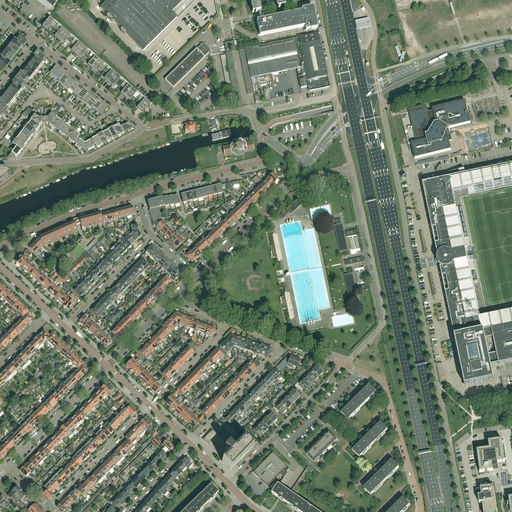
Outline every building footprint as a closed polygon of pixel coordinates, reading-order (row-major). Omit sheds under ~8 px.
[(34,0),(35,0),(38,0),(37,0),(43,0),(53,8),(59,0),(34,0)] [(108,0),(100,8),(107,16),(106,17),(110,20),(111,19),(121,30),(120,31),(124,34),(125,33),(138,47),(141,50),(143,52),(177,18),(171,13),(184,0),(108,0)] [(249,0),(252,13),(260,11),(259,4),(275,1),(277,8),(285,6),(283,0),(249,0)] [(317,28),(313,7),(301,9),(302,11),(256,21),(259,36),(305,27),(305,28),(303,28),(304,31),(317,28)] [(54,30),(58,25),(50,17),(42,26),(44,27),(47,30),(50,26),(54,29),(54,30)] [(362,20),(356,21),(358,31),(364,30),(371,28),(369,19),(362,20)] [(59,40),(66,32),(58,25),(54,30),(58,33),(55,37),(59,40)] [(75,39),(67,32),(66,32),(59,40),(64,44),(67,41),(70,44),(75,39)] [(329,88),(322,54),(321,49),(318,34),(319,34),(244,49),(250,76),(255,103),(260,102),(255,78),(262,76),(264,76),(267,75),(296,69),(297,71),(301,70),(302,76),(298,76),(301,89),(306,88),(306,87),(308,87),(309,92),(329,88)] [(27,43),(17,35),(14,40),(23,47),(27,43)] [(83,46),(75,39),(70,44),(71,44),(74,47),(71,51),(74,53),(75,54),(76,54),(76,55),(83,46)] [(23,47),(14,40),(13,40),(14,41),(11,45),(19,51),(22,47),(23,47)] [(235,50),(235,46),(228,48),(228,47),(235,45),(234,41),(224,43),(226,52),(235,50)] [(194,68),(199,63),(204,58),(205,58),(204,57),(209,53),(209,54),(209,53),(210,52),(209,51),(209,50),(209,49),(208,48),(208,47),(207,47),(207,46),(206,46),(205,45),(204,45),(203,45),(202,44),(200,45),(201,45),(197,49),(196,49),(196,50),(191,54),(191,55),(186,60),(186,59),(185,60),(186,60),(181,65),(180,65),(175,70),(170,75),(165,80),(164,80),(165,81),(173,88),(173,89),(173,88),(178,84),(179,83),(178,83),(183,78),(184,79),(184,78),(189,73),(194,68)] [(15,55),(19,51),(11,45),(8,49),(15,55)] [(91,53),(83,46),(76,55),(77,56),(80,58),(83,55),(87,58),(91,53)] [(15,55),(8,49),(4,53),(12,59),(15,55)] [(46,59),(38,52),(34,56),(44,64),(43,63),(46,59)] [(12,59),(4,53),(1,57),(10,64),(9,63),(12,59)] [(92,69),(100,60),(99,60),(91,53),(87,58),(91,61),(88,65),(92,69)] [(225,55),(220,56),(225,81),(226,84),(230,83),(225,55)] [(44,64),(34,56),(35,57),(32,61),(40,68),(44,64)] [(10,64),(1,57),(0,58),(0,63),(6,68),(10,64)] [(108,67),(100,60),(92,69),(97,73),(100,69),(103,72),(104,72),(108,67)] [(40,68),(32,61),(28,65),(37,72),(36,71),(39,67),(40,68)] [(37,72),(28,65),(25,69),(33,76),(37,72)] [(54,78),(61,70),(56,66),(50,74),(54,78)] [(109,83),(116,74),(108,67),(104,72),(107,75),(104,79),(109,83)] [(33,76),(25,69),(22,73),(21,73),(20,73),(30,81),(33,76)] [(58,82),(65,74),(61,70),(54,78),(59,81),(58,82)] [(30,81),(20,73),(17,77),(26,85),(30,81)] [(63,86),(69,79),(65,75),(65,74),(58,82),(63,86)] [(120,86),(124,81),(116,74),(109,83),(113,87),(116,83),(120,86)] [(25,85),(16,78),(13,83),(22,90),(21,90),(25,85)] [(68,90),(75,81),(74,81),(74,82),(69,79),(63,86),(68,90)] [(73,93),(79,85),(75,81),(68,90),(69,89),(73,93)] [(125,97),(133,89),(132,88),(133,88),(124,81),(120,86),(120,87),(124,90),(121,93),(125,97)] [(19,95),(22,90),(13,83),(12,83),(13,84),(10,88),(19,95)] [(77,98),(84,89),(79,85),(73,93),(78,96),(77,97),(77,98)] [(19,95),(10,88),(7,92),(15,99),(14,98),(18,94),(19,95)] [(82,101),(89,93),(84,89),(77,98),(82,101)] [(141,96),(133,89),(125,97),(130,101),(133,97),(136,100),(137,101),(141,96)] [(15,99),(7,92),(3,96),(12,103),(15,99)] [(86,105),(93,97),(88,94),(89,93),(82,101),(86,105)] [(0,100),(8,107),(12,103),(3,96),(0,100)] [(150,110),(149,103),(141,96),(137,101),(140,104),(137,107),(142,111),(145,108),(146,108),(147,109),(148,109),(150,109),(150,110)] [(91,109),(98,100),(97,101),(93,97),(86,105),(91,109)] [(8,107),(0,100),(0,107),(5,112),(8,107)] [(96,112),(103,104),(98,100),(91,109),(92,108),(96,112)] [(444,136),(449,129),(470,124),(468,116),(470,113),(468,106),(469,113),(469,114),(467,113),(465,102),(456,104),(426,111),(425,108),(411,111),(419,143),(412,145),(412,144),(411,144),(415,159),(450,150),(448,140),(448,139),(452,141),(452,140),(444,136)] [(101,116),(107,108),(103,104),(96,112),(101,116)] [(49,126),(56,117),(51,113),(48,117),(43,118),(42,118),(42,119),(42,124),(43,124),(44,124),(48,123),(50,125),(49,126)] [(42,124),(42,119),(42,118),(39,119),(34,115),(30,120),(40,127),(39,126),(41,124),(43,124),(42,124)] [(54,129),(61,120),(60,121),(56,118),(57,117),(56,117),(49,126),(54,129)] [(38,130),(40,127),(30,120),(31,121),(28,125),(27,125),(36,132),(38,130)] [(59,133),(66,124),(66,123),(66,124),(61,120),(54,129),(54,130),(55,129),(59,132),(59,133)] [(123,133),(133,128),(128,124),(123,126),(122,123),(119,125),(118,125),(123,134),(124,134),(123,133)] [(194,132),(194,128),(195,128),(195,125),(194,125),(193,123),(184,124),(185,129),(184,129),(185,134),(194,132)] [(64,137),(71,127),(66,124),(59,133),(64,137)] [(32,136),(35,132),(36,132),(27,125),(23,130),(23,129),(32,137),(32,136)] [(123,134),(118,125),(113,128),(113,127),(118,137),(123,134)] [(68,140),(75,131),(71,128),(71,127),(64,137),(64,136),(69,140),(68,140)] [(118,137),(113,127),(108,130),(107,129),(113,140),(113,139),(117,136),(118,137)] [(30,139),(32,137),(23,129),(19,134),(28,141),(30,139)] [(113,140),(107,129),(102,132),(107,143),(113,140)] [(210,140),(234,135),(233,130),(209,135),(210,140)] [(73,144),(80,136),(75,132),(76,131),(75,131),(68,140),(71,142),(73,144)] [(107,143),(102,132),(102,133),(97,135),(102,146),(102,145),(107,142),(107,143)] [(28,141),(19,134),(20,135),(17,139),(15,138),(15,139),(25,146),(28,141)] [(102,146),(97,135),(97,136),(92,139),(97,148),(102,146)] [(85,144),(80,140),(82,137),(80,136),(73,144),(74,143),(76,145),(75,147),(80,150),(81,149),(82,150),(84,151),(85,144)] [(25,146),(15,139),(11,143),(21,151),(22,151),(21,150),(24,146),(25,146)] [(93,146),(95,145),(97,148),(92,139),(92,140),(85,144),(84,151),(86,151),(88,150),(88,151),(94,148),(93,146)] [(254,151),(252,142),(223,147),(224,153),(224,156),(227,156),(233,155),(242,153),(243,153),(254,151)] [(16,158),(21,151),(11,143),(11,144),(16,147),(8,158),(14,158),(14,157),(15,157),(16,158)] [(511,164),(476,172),(464,175),(449,178),(422,183),(437,254),(437,253),(439,253),(438,253),(438,254),(438,255),(437,255),(437,256),(437,257),(437,258),(435,258),(435,259),(436,263),(436,264),(438,263),(438,264),(439,265),(440,266),(441,266),(441,267),(442,267),(440,268),(440,267),(453,329),(454,336),(455,340),(456,347),(465,386),(466,386),(494,380),(491,366),(494,365),(494,364),(498,363),(498,364),(511,361),(511,164)] [(0,180),(10,174),(6,167),(0,167),(0,180)] [(277,177),(275,176),(273,175),(272,175),(272,174),(271,169),(259,172),(262,176),(264,174),(266,173),(267,176),(268,177),(266,179),(266,180),(272,186),(274,184),(278,180),(277,177)] [(268,190),(257,179),(255,177),(254,179),(260,186),(257,188),(264,195),(266,193),(266,192),(268,190)] [(272,186),(266,180),(264,182),(259,178),(257,179),(268,190),(270,188),(272,187),(272,186)] [(259,199),(250,190),(247,187),(246,189),(251,194),(249,197),(255,204),(257,201),(259,199)] [(264,195),(257,188),(255,191),(252,188),(250,190),(259,199),(261,197),(264,195)] [(255,204),(249,197),(246,200),(243,197),(241,195),(240,197),(241,198),(250,207),(252,205),(253,205),(255,204)] [(164,206),(162,198),(161,198),(161,199),(160,199),(158,199),(157,199),(152,200),(147,202),(149,210),(158,208),(164,206)] [(250,207),(241,198),(240,200),(241,201),(238,204),(240,206),(246,212),(248,210),(248,209),(250,207)] [(292,214),(302,204),(298,200),(298,199),(287,210),(289,211),(288,212),(290,215),(291,214),(292,214)] [(232,207),(229,203),(227,205),(234,211),(231,214),(236,220),(237,220),(239,218),(241,216),(232,207)] [(234,205),(232,207),(241,216),(243,214),(244,214),(246,212),(240,206),(237,208),(234,205)] [(236,221),(232,217),(223,208),(221,209),(228,217),(226,219),(232,226),(234,224),(234,223),(236,221)] [(103,223),(100,215),(100,214),(103,213),(103,212),(100,212),(94,214),(97,225),(103,223)] [(97,225),(94,214),(89,215),(92,226),(97,225)] [(92,226),(89,215),(84,217),(87,228),(92,226)] [(232,226),(226,219),(223,222),(217,216),(216,217),(227,229),(229,227),(230,227),(232,226)] [(87,228),(84,217),(79,218),(79,220),(76,221),(74,223),(76,226),(78,225),(80,225),(82,229),(87,228)] [(227,229),(216,217),(214,219),(220,225),(217,227),(223,234),(225,232),(225,231),(227,229)] [(78,231),(76,226),(74,223),(74,221),(68,223),(73,234),(78,231)] [(159,231),(165,225),(163,223),(163,222),(162,223),(153,225),(154,225),(156,228),(155,228),(156,229),(157,229),(159,231)] [(164,236),(173,227),(168,222),(165,225),(159,231),(162,234),(163,235),(164,236)] [(73,234),(68,223),(64,225),(68,236),(73,234)] [(68,236),(64,225),(59,228),(63,238),(68,236)] [(223,234),(217,227),(214,230),(209,225),(208,226),(218,237),(220,236),(221,236),(223,234)] [(348,251),(344,233),(342,225),(335,226),(340,252),(348,251)] [(138,231),(138,229),(138,228),(138,227),(137,226),(132,227),(131,227),(130,227),(132,232),(138,239),(140,237),(140,236),(141,235),(140,235),(140,234),(139,233),(138,233),(137,232),(138,231)] [(218,237),(208,226),(207,226),(205,228),(208,231),(209,231),(211,233),(208,236),(214,242),(216,240),(216,239),(218,237)] [(169,240),(176,233),(177,231),(173,227),(164,236),(166,238),(167,238),(169,240)] [(63,238),(59,228),(54,230),(58,240),(63,238)] [(58,240),(54,230),(49,232),(54,242),(58,240)] [(54,242),(49,232),(44,234),(49,245),(54,242)] [(138,239),(132,232),(130,234),(128,232),(126,234),(134,242),(135,241),(136,241),(138,239)] [(172,244),(179,238),(177,235),(178,235),(176,233),(169,240),(170,241),(171,243),(172,244)] [(49,245),(44,234),(39,237),(38,236),(36,238),(37,240),(43,246),(43,247),(49,245)] [(134,242),(126,234),(125,236),(127,237),(124,240),(131,246),(133,244),(133,243),(134,242)] [(214,242),(208,236),(206,238),(203,235),(201,237),(203,239),(210,246),(212,244),(214,242)] [(131,246),(124,240),(123,238),(121,240),(119,238),(117,240),(119,241),(119,242),(127,249),(128,248),(129,248),(131,246)] [(177,248),(184,241),(182,239),(181,240),(179,238),(172,244),(174,246),(175,246),(177,248)] [(87,247),(83,243),(80,246),(87,252),(98,241),(95,239),(87,247)] [(43,246),(37,240),(33,244),(39,250),(43,246)] [(209,247),(202,240),(198,244),(204,251),(205,250),(207,249),(207,248),(209,247)] [(127,249),(119,242),(115,245),(117,247),(124,254),(126,251),(126,250),(127,249)] [(39,250),(33,244),(29,248),(35,254),(39,250)] [(204,251),(198,244),(194,248),(200,255),(202,253),(203,253),(204,252),(204,251)] [(150,256),(156,250),(155,249),(155,248),(153,246),(152,246),(146,252),(150,256)] [(124,254),(117,247),(115,249),(113,247),(112,249),(120,257),(120,256),(122,255),(124,254)] [(200,255),(194,248),(190,252),(196,259),(197,259),(198,257),(200,255)] [(120,257),(112,249),(110,250),(112,252),(110,254),(117,261),(119,259),(119,258),(120,257)] [(20,267),(28,258),(29,256),(31,254),(27,250),(16,262),(16,264),(20,267)] [(154,260),(161,254),(158,251),(157,251),(156,250),(150,256),(154,260)] [(196,259),(190,252),(187,255),(184,252),(183,254),(191,263),(193,261),(194,261),(196,259)] [(117,261),(110,254),(108,256),(106,254),(104,256),(112,264),(114,263),(115,263),(117,261)] [(153,269),(164,258),(163,257),(163,256),(161,254),(154,260),(158,264),(153,269)] [(112,264),(104,256),(101,260),(103,261),(103,262),(109,268),(111,266),(111,265),(112,264)] [(345,266),(364,262),(365,259),(363,257),(344,261),(345,266)] [(24,271),(32,262),(28,258),(20,267),(20,266),(22,268),(22,269),(24,271)] [(162,268),(169,262),(166,259),(165,259),(164,258),(153,269),(155,271),(160,265),(162,268)] [(96,262),(97,263),(97,264),(105,271),(106,270),(108,270),(109,268),(103,262),(103,261),(101,260),(99,262),(98,261),(96,262)] [(148,266),(142,260),(141,260),(139,262),(139,263),(138,264),(144,271),(146,269),(146,268),(148,266)] [(29,274),(35,268),(36,266),(35,264),(33,261),(32,262),(24,271),(26,273),(27,272),(29,274)] [(167,272),(173,266),(172,266),(172,265),(170,264),(170,263),(169,262),(162,268),(167,272)] [(105,271),(97,264),(94,267),(102,276),(104,273),(104,272),(105,271)] [(144,271),(138,264),(138,265),(137,265),(135,266),(135,267),(134,268),(141,275),(143,273),(142,272),(144,270),(144,271)] [(169,278),(176,270),(174,268),(174,267),(173,266),(167,272),(168,274),(166,276),(169,278)] [(102,276),(94,267),(90,271),(98,279),(99,278),(100,277),(102,276)] [(32,278),(39,271),(35,268),(29,274),(30,275),(30,277),(32,278)] [(141,275),(134,268),(133,269),(132,269),(130,272),(136,278),(138,276),(139,277),(141,275)] [(178,277),(181,274),(180,273),(179,272),(178,272),(176,270),(169,278),(173,282),(175,280),(176,280),(178,278),(178,277)] [(37,282),(43,275),(39,271),(32,278),(34,280),(35,280),(37,282)] [(98,279),(90,271),(87,274),(86,275),(88,276),(95,283),(97,281),(97,280),(98,279)] [(81,276),(83,278),(91,286),(92,285),(93,285),(95,283),(88,276),(86,275),(87,274),(85,272),(81,276)] [(136,278),(130,272),(127,274),(127,275),(126,276),(133,283),(135,281),(134,280),(136,278)] [(358,301),(353,274),(345,276),(351,302),(358,301)] [(53,283),(50,280),(49,281),(48,280),(43,275),(37,282),(37,283),(39,284),(40,284),(42,286),(44,288),(44,289),(45,291),(46,291),(52,284),(53,283)] [(133,283),(126,276),(125,277),(124,277),(122,280),(128,286),(129,285),(130,287),(133,284),(132,284),(133,283)] [(91,286),(83,278),(79,282),(81,284),(88,290),(90,288),(90,287),(91,286)] [(172,283),(166,278),(163,281),(162,280),(161,281),(167,288),(169,286),(170,286),(172,285),(172,283)] [(128,286),(122,280),(120,282),(120,283),(119,284),(125,291),(127,289),(126,288),(128,286)] [(167,288),(161,281),(157,285),(164,293),(165,292),(165,290),(167,288)] [(81,284),(79,282),(76,286),(84,293),(86,292),(88,290),(81,284)] [(50,295),(57,288),(52,284),(46,291),(48,292),(48,293),(50,295)] [(125,291),(119,284),(118,285),(117,285),(114,287),(121,294),(123,292),(123,293),(125,291)] [(164,293),(157,285),(153,290),(159,296),(160,295),(162,295),(164,293)] [(84,293),(76,286),(74,287),(76,289),(74,291),(80,297),(81,297),(82,296),(82,295),(84,293)] [(121,294),(114,287),(112,290),(112,291),(111,292),(119,300),(120,298),(119,297),(120,297),(119,296),(121,294)] [(55,299),(61,292),(57,288),(50,295),(52,297),(53,297),(55,299)] [(159,296),(153,290),(148,294),(156,301),(157,300),(157,298),(159,296)] [(4,301),(9,295),(9,294),(8,293),(7,293),(5,291),(0,296),(0,298),(1,298),(4,300),(4,301)] [(59,303),(65,296),(61,292),(55,299),(57,300),(56,301),(59,303)] [(119,300),(111,292),(110,293),(109,293),(107,295),(113,302),(115,300),(116,300),(117,299),(119,300)] [(156,301),(148,294),(144,298),(151,305),(152,303),(153,303),(156,301)] [(8,305),(14,299),(13,298),(12,297),(11,297),(9,295),(4,301),(4,300),(0,304),(2,306),(5,302),(8,305)] [(113,302),(107,295),(104,298),(104,299),(103,300),(110,306),(112,304),(111,304),(113,302)] [(63,307),(69,300),(71,298),(68,296),(67,297),(65,296),(59,303),(61,305),(62,305),(63,306),(63,307)] [(151,305),(144,298),(140,302),(147,310),(149,308),(149,307),(151,305)] [(11,310),(18,303),(16,301),(16,300),(15,299),(14,299),(8,305),(11,307),(10,308),(11,310)] [(69,300),(63,307),(67,311),(75,303),(72,301),(71,302),(69,300)] [(110,306),(103,300),(102,301),(101,301),(99,303),(105,310),(107,308),(108,308),(110,306)] [(147,310),(140,302),(136,307),(142,313),(144,311),(145,311),(147,310)] [(17,313),(23,307),(22,306),(21,305),(20,305),(18,303),(11,310),(13,311),(14,310),(17,313)] [(105,310),(99,303),(97,306),(97,307),(95,308),(102,314),(104,312),(103,311),(105,310)] [(26,315),(28,312),(25,309),(25,308),(24,307),(23,307),(17,313),(21,317),(22,319),(23,318),(26,315)] [(142,313),(136,307),(134,309),(135,309),(132,312),(139,318),(141,316),(141,315),(142,313)] [(102,314),(95,308),(94,309),(93,309),(92,311),(92,312),(91,312),(97,317),(98,318),(102,314)] [(139,318),(132,312),(130,314),(130,313),(128,315),(134,322),(136,320),(137,320),(139,318)] [(92,319),(93,316),(90,313),(88,315),(90,317),(88,320),(84,317),(84,318),(83,318),(82,319),(79,323),(79,324),(81,325),(82,325),(84,327),(90,320),(92,319)] [(179,324),(182,316),(175,314),(171,319),(175,323),(177,320),(180,321),(179,324)] [(31,322),(31,321),(32,320),(28,317),(28,316),(27,315),(26,315),(23,318),(22,319),(21,317),(19,320),(20,321),(21,322),(23,324),(25,323),(27,325),(30,323),(30,322),(31,322)] [(134,322),(128,315),(123,319),(130,326),(130,325),(131,325),(133,324),(133,323),(134,322)] [(184,327),(187,319),(187,318),(182,316),(179,324),(184,326),(184,327)] [(130,326),(123,319),(122,321),(122,322),(120,324),(126,331),(129,328),(129,327),(130,326)] [(177,325),(175,323),(171,319),(167,323),(173,329),(177,325)] [(190,329),(193,321),(192,321),(192,320),(190,319),(190,320),(187,319),(184,327),(190,329)] [(84,327),(86,329),(86,330),(88,332),(94,325),(92,323),(93,322),(90,320),(84,327)] [(24,329),(26,327),(27,325),(25,323),(23,324),(21,322),(20,321),(15,325),(21,331),(22,331),(23,331),(24,330),(24,329)] [(195,331),(198,323),(196,323),(196,322),(193,321),(190,329),(195,331)] [(21,331),(15,325),(13,328),(11,326),(9,325),(10,325),(8,323),(6,325),(17,336),(19,333),(20,333),(21,332),(21,331)] [(173,329),(167,323),(166,323),(167,323),(165,325),(164,325),(163,326),(163,327),(169,334),(174,329),(173,329)] [(200,333),(203,325),(200,323),(200,324),(198,323),(195,331),(200,333)] [(126,331),(120,324),(118,326),(118,325),(115,328),(121,334),(124,332),(125,332),(126,331)] [(17,336),(6,325),(5,326),(10,331),(6,334),(13,340),(13,339),(14,339),(15,338),(17,336)] [(93,335),(99,328),(100,327),(99,326),(98,326),(97,327),(97,326),(96,327),(94,325),(88,332),(90,334),(91,333),(93,335)] [(206,335),(208,327),(207,327),(207,326),(203,325),(200,333),(206,335)] [(97,340),(103,333),(100,331),(101,330),(102,329),(100,327),(99,328),(93,335),(95,337),(95,338),(97,340)] [(169,334),(163,327),(161,329),(161,330),(160,332),(166,338),(168,337),(167,336),(169,334)] [(212,335),(215,332),(214,329),(212,328),(209,327),(208,327),(206,335),(209,336),(210,337),(212,335)] [(121,334),(115,328),(114,329),(115,329),(114,330),(115,330),(112,334),(117,339),(118,339),(120,337),(120,336),(121,334)] [(49,336),(49,335),(48,334),(47,334),(44,331),(43,332),(42,332),(41,333),(39,336),(42,338),(40,340),(42,342),(45,339),(46,340),(49,336)] [(166,338),(160,332),(158,333),(155,335),(161,342),(163,340),(164,341),(166,338)] [(1,337),(8,344),(10,342),(11,342),(12,341),(12,340),(13,340),(6,334),(5,333),(1,337)] [(102,344),(108,337),(105,334),(105,335),(103,333),(97,340),(98,341),(99,341),(102,344)] [(52,345),(57,339),(57,338),(56,337),(55,337),(52,334),(49,336),(46,340),(52,345)] [(161,342),(155,335),(152,338),(153,339),(151,340),(158,347),(160,345),(159,344),(161,342)] [(232,347),(232,346),(235,337),(235,336),(232,335),(231,336),(230,335),(229,338),(228,337),(226,339),(227,340),(224,343),(230,349),(232,347)] [(1,337),(0,336),(0,344),(4,348),(5,348),(6,347),(6,346),(8,344),(1,337)] [(42,342),(40,340),(42,338),(39,336),(37,337),(35,339),(34,340),(34,341),(33,341),(34,341),(40,347),(43,343),(42,342)] [(111,344),(111,343),(112,342),(109,339),(110,339),(108,337),(102,344),(103,345),(104,346),(105,348),(106,348),(110,344),(111,344)] [(238,347),(241,338),(238,337),(237,338),(235,337),(232,346),(235,347),(235,346),(238,347)] [(49,356),(61,343),(59,341),(58,340),(57,339),(52,345),(54,348),(48,355),(49,356)] [(158,347),(151,340),(150,341),(149,341),(147,344),(153,350),(155,348),(156,349),(158,347)] [(40,347),(34,341),(33,342),(32,342),(31,343),(29,345),(40,356),(41,356),(38,353),(39,351),(37,349),(40,347)] [(248,351),(251,342),(248,341),(247,342),(246,341),(243,350),(245,351),(245,350),(248,351)] [(199,349),(192,342),(189,345),(196,352),(199,349)] [(60,353),(66,347),(65,347),(65,346),(64,345),(63,345),(61,343),(49,356),(51,357),(57,351),(60,353)] [(194,353),(188,347),(189,346),(186,343),(184,346),(187,348),(184,351),(190,357),(191,357),(192,355),(194,353)] [(230,349),(224,343),(223,343),(221,344),(222,346),(218,349),(225,356),(229,352),(228,351),(230,349)] [(153,350),(147,344),(144,346),(145,347),(143,348),(150,355),(152,353),(151,352),(153,350)] [(40,356),(29,345),(28,347),(27,347),(26,348),(26,349),(31,355),(34,352),(39,357),(40,356)] [(258,355),(262,346),(261,346),(258,345),(257,346),(256,345),(253,354),(255,355),(255,354),(258,355)] [(269,356),(272,352),(272,350),(262,346),(258,355),(263,357),(265,359),(268,356),(268,357),(269,356)] [(64,357),(70,351),(68,349),(68,348),(67,348),(66,348),(66,347),(60,353),(64,357)] [(150,355),(143,348),(142,350),(141,349),(139,352),(139,353),(147,360),(151,356),(150,355)] [(33,357),(31,355),(26,349),(25,350),(24,351),(23,352),(22,353),(29,361),(30,361),(31,363),(33,361),(31,359),(33,357)] [(224,357),(216,350),(215,352),(214,352),(213,353),(213,354),(212,354),(218,360),(218,359),(220,361),(224,357)] [(68,361),(74,355),(72,353),(72,352),(71,351),(70,351),(64,357),(68,361)] [(190,357),(184,351),(180,355),(186,361),(187,360),(189,359),(189,358),(190,357)] [(29,361),(22,353),(20,355),(19,356),(18,357),(18,358),(25,365),(29,361),(29,362),(29,361)] [(136,363),(140,359),(142,358),(137,354),(135,356),(137,358),(134,361),(132,359),(132,360),(131,360),(130,361),(130,362),(126,366),(126,367),(128,369),(129,369),(130,370),(136,363)] [(218,360),(212,354),(210,356),(210,357),(209,358),(214,364),(218,360)] [(72,365),(78,359),(77,358),(76,357),(74,355),(68,361),(66,363),(68,364),(70,363),(72,365)] [(186,361),(180,355),(177,359),(182,365),(183,364),(185,363),(185,362),(186,361)] [(298,367),(300,360),(290,357),(289,359),(288,364),(297,368),(298,367)] [(25,365),(18,358),(17,358),(16,358),(15,359),(15,360),(14,362),(21,369),(25,365)] [(214,364),(209,358),(207,360),(206,360),(205,361),(205,362),(210,368),(214,364)] [(287,366),(288,364),(289,359),(286,358),(277,367),(281,372),(284,369),(287,366)] [(82,366),(84,364),(80,361),(80,360),(79,359),(78,359),(72,365),(77,369),(78,371),(79,369),(82,366)] [(182,365),(177,359),(175,361),(173,359),(171,361),(179,368),(180,367),(181,367),(182,365)] [(179,368),(171,361),(170,362),(172,364),(169,366),(175,372),(176,372),(177,371),(177,370),(179,368)] [(21,369),(14,362),(11,364),(10,365),(10,366),(15,371),(18,373),(22,369),(21,369)] [(210,368),(205,362),(204,362),(202,364),(201,366),(207,372),(211,375),(212,374),(208,370),(210,368)] [(256,369),(249,362),(247,365),(247,364),(245,366),(251,373),(253,371),(254,371),(256,369)] [(134,374),(141,367),(136,363),(130,370),(130,371),(132,373),(133,373),(134,374)] [(316,366),(313,369),(310,366),(310,365),(309,363),(306,366),(312,371),(318,378),(319,377),(318,377),(320,375),(320,376),(323,373),(321,371),(316,366)] [(366,363),(364,369),(370,371),(372,365),(366,363)] [(15,371),(10,366),(9,366),(8,366),(7,367),(7,368),(6,370),(12,375),(15,371)] [(88,371),(84,368),(84,367),(83,366),(82,366),(79,369),(78,371),(77,369),(75,371),(75,372),(77,373),(79,376),(81,374),(83,376),(85,374),(86,374),(87,373),(87,372),(88,371)] [(175,372),(169,366),(165,370),(171,376),(173,374),(174,374),(175,373),(175,372)] [(207,372),(201,366),(199,368),(197,369),(197,370),(203,376),(207,372)] [(251,373),(245,366),(244,366),(240,370),(241,371),(248,377),(250,375),(250,374),(251,373)] [(138,378),(145,371),(141,367),(134,374),(134,375),(136,376),(137,376),(138,378)] [(236,374),(234,372),(232,370),(230,368),(228,369),(230,372),(230,371),(233,373),(232,374),(234,375),(232,378),(233,379),(240,385),(242,383),(243,381),(236,374)] [(12,375),(6,370),(4,372),(3,372),(2,373),(2,374),(8,379),(12,375)] [(171,376),(165,370),(161,374),(167,380),(169,378),(170,378),(171,377),(171,376)] [(203,376),(197,370),(196,370),(195,372),(193,374),(199,380),(203,376)] [(276,380),(281,375),(276,370),(274,372),(273,371),(272,372),(271,372),(270,373),(270,374),(269,375),(276,383),(278,381),(276,380)] [(142,382),(149,375),(145,371),(138,378),(140,379),(140,380),(141,381),(142,381),(142,382)] [(248,377),(241,371),(239,373),(239,372),(236,374),(243,381),(245,379),(246,379),(248,377)] [(312,371),(307,375),(314,382),(314,381),(316,379),(316,380),(318,378),(312,371)] [(81,378),(83,376),(81,374),(79,376),(77,373),(75,372),(71,376),(77,382),(78,382),(79,381),(80,380),(81,378)] [(67,380),(73,386),(75,384),(76,384),(77,383),(77,382),(71,376),(69,374),(65,378),(66,379),(67,380)] [(199,380),(193,374),(192,375),(191,375),(189,377),(189,378),(195,384),(199,380)] [(147,385),(153,379),(149,375),(142,382),(144,383),(144,384),(145,385),(146,385),(147,385)] [(276,383),(269,375),(268,377),(267,376),(265,379),(271,385),(273,383),(275,385),(276,383)] [(314,382),(307,375),(303,380),(310,386),(311,384),(312,384),(314,382)] [(195,384),(189,378),(188,378),(187,379),(187,380),(185,382),(191,388),(195,384)] [(73,386),(67,380),(66,379),(64,381),(65,381),(64,381),(65,382),(63,385),(69,391),(69,390),(70,390),(71,389),(71,388),(73,386)] [(151,389),(157,382),(153,379),(147,385),(148,386),(147,387),(150,389),(151,389)] [(240,385),(233,379),(231,381),(230,381),(228,383),(235,389),(237,387),(238,387),(240,385)] [(271,385),(265,379),(263,381),(263,382),(261,383),(269,390),(271,389),(269,387),(271,385)] [(310,386),(303,380),(299,384),(298,384),(305,391),(306,391),(305,390),(307,388),(307,389),(310,386)] [(155,393),(161,386),(157,382),(151,389),(152,391),(154,393),(155,393)] [(191,388),(185,382),(184,383),(183,383),(182,385),(182,386),(189,393),(189,392),(190,393),(192,391),(191,390),(193,389),(191,388)] [(235,389),(228,383),(227,384),(226,383),(226,384),(225,383),(223,385),(225,387),(231,394),(233,392),(233,391),(235,389)] [(269,390),(261,383),(260,384),(259,384),(257,386),(264,392),(266,390),(267,392),(269,390)] [(63,397),(65,394),(59,389),(57,387),(54,384),(52,386),(57,390),(54,393),(60,399),(61,399),(63,397)] [(101,389),(107,395),(114,388),(110,384),(107,388),(105,385),(104,386),(104,385),(102,387),(102,388),(101,389)] [(69,391),(63,385),(59,389),(65,394),(67,393),(68,392),(68,391),(69,391)] [(369,399),(377,392),(375,390),(374,389),(370,385),(363,391),(363,392),(369,399)] [(189,393),(182,386),(181,386),(179,387),(179,388),(177,390),(182,394),(185,397),(189,393)] [(264,392),(257,386),(255,388),(255,389),(254,390),(262,398),(263,396),(262,394),(264,392)] [(231,394),(225,387),(223,389),(222,389),(220,391),(227,397),(229,396),(231,394)] [(107,395),(101,389),(99,391),(98,391),(97,392),(97,393),(103,399),(107,395)] [(300,396),(293,389),(293,390),(289,394),(296,401),(295,400),(297,398),(297,399),(300,396)] [(170,407),(176,400),(174,398),(177,394),(180,396),(182,394),(177,390),(170,397),(165,402),(170,407)] [(262,398),(254,390),(253,391),(252,391),(250,394),(256,400),(258,398),(260,400),(262,398)] [(60,399),(54,393),(52,391),(47,395),(50,397),(56,403),(58,401),(59,401),(60,400),(60,399)] [(227,397),(220,391),(218,393),(219,393),(217,396),(223,402),(225,400),(225,399),(227,397)] [(362,406),(369,399),(363,392),(361,393),(355,399),(362,406)] [(103,399),(97,393),(96,394),(95,394),(94,395),(94,396),(93,398),(99,403),(103,399)] [(223,402),(217,396),(215,394),(213,396),(214,397),(212,399),(219,406),(221,404),(223,402)] [(256,400),(250,394),(248,396),(248,397),(247,398),(254,405),(256,404),(254,402),(256,400)] [(296,401),(289,394),(285,399),(291,405),(291,404),(293,403),(296,401)] [(56,403),(50,397),(47,395),(43,399),(44,399),(46,402),(52,408),(53,407),(54,406),(54,405),(56,403)] [(175,411),(181,405),(178,402),(182,399),(180,397),(176,400),(170,407),(175,411)] [(99,403),(93,398),(91,399),(90,399),(89,401),(89,402),(95,408),(95,407),(96,408),(99,405),(98,404),(99,403)] [(254,405),(247,398),(246,399),(245,399),(243,401),(249,407),(251,405),(253,407),(254,405)] [(52,408),(46,402),(44,399),(40,404),(42,406),(48,412),(50,410),(51,410),(51,409),(52,408)] [(132,409),(127,404),(124,406),(121,403),(124,401),(121,399),(117,403),(123,408),(125,409),(124,410),(129,414),(132,417),(136,412),(132,409)] [(219,406),(212,399),(210,401),(211,402),(209,404),(215,410),(217,408),(217,407),(219,406)] [(291,405),(285,399),(280,403),(287,410),(287,409),(288,407),(289,408),(291,405)] [(355,413),(362,406),(355,399),(349,405),(348,406),(355,413)] [(48,412),(42,406),(40,404),(37,401),(35,402),(37,405),(35,407),(37,410),(38,410),(39,412),(44,416),(45,416),(46,415),(46,414),(48,412)] [(249,407),(243,401),(241,403),(241,404),(239,405),(247,413),(249,411),(247,409),(249,407)] [(92,410),(95,408),(89,402),(88,402),(87,402),(86,403),(86,404),(84,406),(90,412),(92,413),(93,411),(92,410)] [(175,411),(179,416),(189,405),(187,403),(183,407),(181,405),(175,411)] [(287,410),(280,403),(276,407),(282,414),(283,414),(282,413),(284,412),(285,412),(287,410)] [(190,413),(187,411),(191,407),(192,405),(191,404),(189,405),(179,416),(184,420),(190,413)] [(215,410),(209,404),(207,406),(206,405),(204,407),(211,414),(212,412),(213,412),(215,410)] [(247,413),(239,405),(238,406),(235,409),(241,415),(244,413),(245,414),(247,413)] [(40,420),(29,410),(25,406),(23,408),(32,416),(29,419),(35,424),(36,424),(37,424),(37,423),(40,420)] [(90,412),(84,406),(83,407),(82,407),(80,409),(81,410),(80,410),(86,416),(90,412)] [(348,420),(355,413),(348,406),(347,407),(342,413),(341,413),(345,417),(346,418),(348,420)] [(211,414),(204,407),(202,409),(203,410),(200,412),(207,419),(209,416),(211,414)] [(44,416),(39,412),(38,410),(37,410),(35,412),(31,408),(29,410),(40,420),(41,418),(42,418),(43,417),(44,416)] [(129,414),(124,410),(125,409),(123,408),(119,412),(126,419),(128,417),(128,416),(129,414)] [(241,415),(235,409),(233,411),(233,412),(232,413),(240,420),(241,418),(240,417),(241,415)] [(86,416),(80,410),(79,410),(78,411),(78,412),(76,414),(82,420),(86,416)] [(126,419),(119,412),(115,416),(121,422),(123,421),(124,421),(126,419)] [(188,424),(195,418),(198,414),(196,412),(193,416),(190,413),(184,420),(188,424)] [(230,414),(228,416),(234,422),(236,420),(238,422),(240,420),(232,413),(231,414),(230,414)] [(277,420),(270,413),(266,417),(273,424),(272,423),(274,422),(275,422),(277,420)] [(82,420),(76,414),(75,416),(74,416),(72,417),(73,418),(72,418),(78,424),(82,420)] [(196,426),(204,417),(202,415),(197,420),(195,418),(188,424),(190,426),(193,429),(196,426)] [(121,422),(115,416),(111,420),(118,427),(120,425),(120,424),(121,422)] [(234,422),(228,416),(226,418),(226,419),(225,420),(231,426),(232,428),(234,426),(236,424),(234,422)] [(25,423),(31,429),(33,427),(34,427),(35,426),(35,425),(35,424),(29,419),(28,417),(26,420),(24,421),(25,422),(25,423)] [(273,424),(266,417),(262,422),(268,428),(269,427),(270,427),(271,426),(273,424)] [(78,424),(72,418),(71,418),(70,420),(68,422),(74,428),(76,426),(78,424)] [(118,427),(111,420),(107,424),(113,430),(115,429),(116,429),(118,427)] [(157,435),(159,432),(157,433),(154,430),(152,432),(148,428),(147,428),(150,425),(148,422),(147,423),(144,420),(143,420),(142,420),(141,422),(140,424),(146,430),(153,436),(154,438),(157,435)] [(74,428),(68,422),(67,424),(66,424),(64,426),(70,432),(72,434),(75,431),(73,429),(74,428)] [(268,428),(262,422),(257,426),(264,433),(264,432),(265,430),(266,431),(268,428)] [(31,429),(25,423),(21,427),(27,433),(28,433),(29,432),(29,431),(31,429)] [(388,430),(386,428),(384,427),(384,426),(381,423),(377,426),(375,429),(374,430),(381,437),(388,430)] [(113,430),(107,424),(103,428),(110,435),(112,433),(112,432),(113,430)] [(146,430),(140,424),(138,425),(136,427),(142,433),(143,434),(146,430)] [(70,432),(64,426),(60,430),(66,436),(68,438),(72,434),(70,432)] [(264,433),(257,426),(253,430),(260,437),(259,437),(261,435),(262,435),(264,433)] [(27,433),(21,427),(17,431),(23,437),(24,435),(25,435),(26,434),(27,433)] [(142,433),(136,427),(134,429),(133,431),(139,437),(143,434),(142,433)] [(110,435),(103,428),(99,432),(106,438),(107,437),(108,437),(110,435)] [(66,436),(60,430),(58,432),(56,434),(62,440),(66,436)] [(239,462),(241,460),(253,448),(244,439),(233,451),(212,430),(207,436),(210,439),(207,442),(224,459),(222,462),(230,471),(239,462)] [(381,437),(374,430),(372,431),(367,437),(374,444),(381,437)] [(23,437),(17,431),(13,436),(19,441),(20,441),(21,440),(21,439),(23,437)] [(139,437),(133,431),(131,432),(130,432),(129,434),(135,441),(137,439),(139,437)] [(106,438),(99,432),(95,436),(102,443),(104,441),(104,440),(106,438)] [(337,440),(329,432),(326,434),(325,433),(324,435),(335,446),(336,445),(335,444),(334,443),(337,440)] [(62,440),(56,434),(54,436),(52,437),(52,438),(58,444),(62,440)] [(135,441),(129,434),(127,436),(127,437),(125,438),(127,441),(128,440),(132,444),(133,446),(137,442),(135,441)] [(335,446),(324,435),(322,436),(323,437),(318,442),(327,450),(331,445),(333,447),(335,446)] [(19,441),(13,436),(8,440),(14,446),(16,444),(17,444),(18,443),(18,442),(19,441)] [(102,443),(95,436),(91,439),(98,446),(99,445),(100,445),(102,443)] [(374,444),(367,437),(361,443),(360,444),(367,451),(374,444)] [(58,444),(52,438),(52,439),(51,438),(50,440),(50,441),(48,442),(54,448),(58,444)] [(98,446),(91,439),(87,443),(94,451),(96,448),(98,446)] [(170,452),(174,448),(166,441),(162,445),(160,444),(161,443),(159,441),(158,442),(154,439),(152,442),(156,446),(161,451),(162,452),(166,456),(167,456),(166,455),(169,452),(170,452)] [(14,446),(8,440),(4,444),(10,450),(11,450),(12,449),(12,448),(14,446)] [(133,446),(132,444),(128,440),(127,441),(126,442),(125,442),(124,444),(130,450),(134,446),(133,446)] [(489,448),(476,450),(479,473),(493,471),(493,469),(498,469),(497,467),(498,467),(497,463),(504,462),(501,440),(488,441),(489,448)] [(54,448),(48,442),(46,444),(44,445),(44,446),(44,447),(50,452),(54,448)] [(327,450),(318,442),(314,446),(313,446),(311,447),(322,458),(324,457),(322,455),(327,450)] [(94,451),(87,443),(83,447),(90,454),(91,453),(92,453),(92,452),(94,451)] [(10,450),(4,444),(0,448),(6,454),(8,452),(9,452),(10,451),(10,450)] [(130,450),(124,444),(122,446),(120,448),(127,454),(130,450)] [(367,451),(360,444),(358,445),(352,451),(356,455),(357,456),(359,458),(367,451)] [(50,452),(44,447),(43,447),(42,448),(42,449),(40,451),(46,457),(50,452)] [(90,454),(83,447),(79,451),(86,458),(89,456),(88,456),(90,454)] [(322,458),(311,447),(310,448),(311,449),(306,454),(314,462),(319,457),(321,459),(322,458)] [(127,454),(120,448),(119,449),(118,449),(116,451),(123,458),(127,454)] [(46,457),(40,451),(38,452),(37,452),(36,454),(36,455),(42,461),(46,457)] [(82,462),(75,455),(71,451),(69,453),(72,456),(73,455),(74,457),(71,459),(79,466),(81,464),(82,462)] [(79,451),(75,455),(82,462),(84,460),(86,458),(79,451)] [(123,458),(116,451),(115,453),(115,454),(113,455),(119,461),(123,458)] [(166,456),(162,452),(161,451),(158,455),(156,454),(155,454),(162,460),(166,456)] [(254,473),(256,475),(261,480),(264,484),(265,483),(268,487),(282,473),(287,467),(279,459),(273,453),(254,473)] [(162,460),(155,454),(152,458),(153,460),(158,465),(162,460)] [(42,461),(36,455),(35,455),(33,456),(34,457),(32,459),(38,465),(42,461)] [(119,461),(113,455),(112,457),(111,456),(109,458),(116,465),(119,461)] [(116,465),(109,458),(107,460),(107,461),(106,462),(112,468),(116,465)] [(158,465),(153,460),(152,458),(151,458),(147,462),(149,464),(154,469),(158,465)] [(190,463),(184,458),(181,463),(186,467),(190,463)] [(38,465),(32,459),(30,461),(29,460),(28,462),(28,463),(34,469),(38,465)] [(79,466),(71,459),(67,463),(74,470),(76,468),(77,468),(79,466)] [(392,475),(399,467),(397,465),(396,464),(392,460),(386,467),(385,468),(392,475)] [(112,468),(106,462),(104,464),(103,465),(103,466),(102,466),(109,472),(112,468)] [(30,473),(31,474),(35,470),(34,469),(28,463),(27,463),(25,464),(26,465),(24,467),(30,473)] [(74,470),(67,463),(64,467),(71,474),(73,472),(74,470)] [(182,472),(186,467),(181,463),(176,467),(182,472)] [(154,469),(149,464),(145,469),(150,473),(154,469)] [(109,472),(102,466),(101,466),(100,468),(99,470),(105,476),(109,472)] [(30,473),(24,467),(22,469),(21,469),(20,470),(20,471),(26,477),(30,473)] [(71,474),(64,467),(60,471),(66,478),(68,476),(69,476),(71,474)] [(182,472),(176,467),(173,472),(178,476),(182,472)] [(385,482),(392,475),(385,468),(384,469),(378,475),(385,482)] [(150,473),(145,469),(141,473),(146,478),(150,473)] [(105,476),(99,470),(97,471),(95,473),(101,479),(105,476)] [(66,478),(60,471),(56,475),(63,482),(65,480),(66,478)] [(178,476),(173,472),(169,476),(174,481),(178,476)] [(101,479),(95,473),(93,475),(93,476),(92,477),(98,483),(101,479)] [(146,478),(141,473),(137,477),(142,482),(146,478)] [(63,482),(56,475),(52,479),(59,486),(60,484),(61,484),(63,482)] [(378,489),(385,482),(378,475),(372,481),(371,482),(378,489)] [(174,481),(169,476),(165,481),(170,485),(172,487),(173,485),(171,483),(174,481)] [(98,483),(92,477),(90,479),(89,479),(88,480),(88,481),(94,487),(98,483)] [(142,482),(137,477),(133,482),(138,486),(142,482)] [(59,486),(52,479),(48,483),(55,490),(57,488),(57,487),(59,486)] [(138,486),(133,482),(130,479),(126,484),(129,486),(134,491),(138,486)] [(94,487),(88,481),(87,481),(86,482),(86,483),(84,484),(91,490),(94,487)] [(170,485),(165,481),(161,485),(166,490),(170,485)] [(375,491),(378,489),(371,482),(370,483),(364,489),(365,490),(365,491),(366,492),(367,492),(368,493),(369,494),(371,496),(375,491)] [(55,490),(48,483),(44,487),(46,489),(51,494),(52,492),(53,492),(55,490)] [(91,490),(84,484),(83,486),(82,486),(81,487),(81,488),(87,494),(91,490)] [(213,498),(219,493),(214,488),(213,487),(212,487),(210,484),(197,497),(205,506),(211,500),(211,501),(213,500),(214,499),(213,498)] [(278,499),(279,500),(286,489),(284,488),(283,487),(279,484),(278,484),(277,486),(276,487),(273,491),(272,493),(279,498),(278,499)] [(166,490),(161,485),(157,490),(162,494),(164,496),(165,494),(163,492),(166,490)] [(134,491),(129,486),(125,490),(130,495),(134,491)] [(26,496),(16,487),(11,492),(12,493),(22,502),(22,503),(21,504),(24,507),(25,505),(28,509),(33,504),(27,498),(28,498),(26,496)] [(481,496),(478,496),(478,497),(479,497),(480,503),(479,503),(479,504),(482,503),(483,511),(496,511),(493,487),(488,487),(486,487),(486,488),(480,489),(481,496)] [(87,494),(81,488),(80,488),(78,490),(79,490),(77,492),(81,496),(83,498),(87,494)] [(130,495),(125,490),(122,488),(118,492),(120,495),(125,499),(130,495)] [(53,496),(51,494),(46,489),(42,493),(49,500),(50,500),(51,498),(53,496)] [(81,496),(77,492),(75,489),(73,491),(71,492),(72,493),(71,493),(77,499),(79,496),(80,497),(81,496)] [(291,492),(286,489),(279,500),(280,500),(281,499),(287,504),(294,495),(291,492)] [(162,494),(157,490),(153,494),(158,499),(162,494)] [(8,497),(13,502),(16,504),(18,502),(20,504),(22,502),(12,493),(8,497)] [(77,499),(71,493),(70,493),(69,495),(68,497),(74,503),(75,501),(77,499)] [(158,499),(153,494),(149,499),(154,503),(158,499)] [(6,501),(4,500),(0,495),(0,506),(3,503),(8,508),(10,505),(6,501)] [(125,499),(120,495),(116,499),(121,504),(125,499)] [(296,496),(294,495),(287,504),(294,508),(293,509),(294,510),(301,500),(297,497),(296,496)] [(74,503),(68,497),(66,498),(64,500),(70,506),(72,504),(73,504),(74,503)] [(205,506),(197,497),(184,510),(185,511),(200,511),(205,506)] [(402,511),(403,511),(410,505),(408,503),(407,502),(403,498),(397,504),(396,505),(402,511)] [(121,504),(116,499),(112,504),(112,503),(117,509),(117,508),(121,504)] [(154,503),(149,499),(145,503),(150,508),(154,503)] [(70,506),(64,500),(62,502),(62,503),(61,504),(67,510),(68,511),(71,507),(70,506)] [(299,511),(304,511),(309,505),(301,500),(294,510),(295,511),(296,510),(299,511)] [(145,511),(150,508),(145,503),(141,508),(145,511)]
